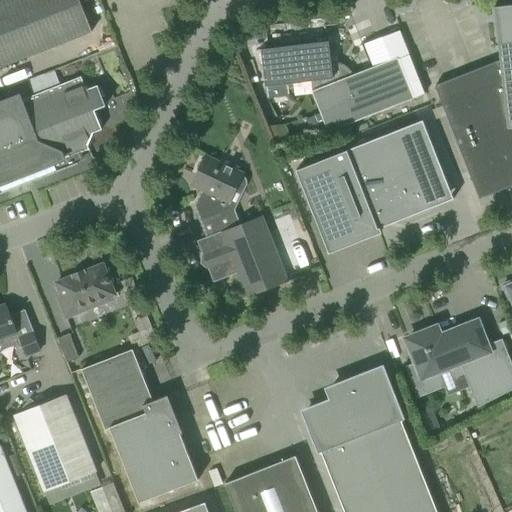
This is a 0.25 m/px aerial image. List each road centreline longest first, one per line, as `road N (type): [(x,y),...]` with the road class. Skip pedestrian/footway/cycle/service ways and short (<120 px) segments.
road 1 (residential): [(125,193),(185,337),(219,347),(511,235)]
road 2 (unclassified): [(225,0),(204,22),(125,193)]
road 3 (unknown): [(185,337),(193,418),(215,486)]
road 4 (unclassified): [(125,193),(0,242)]
